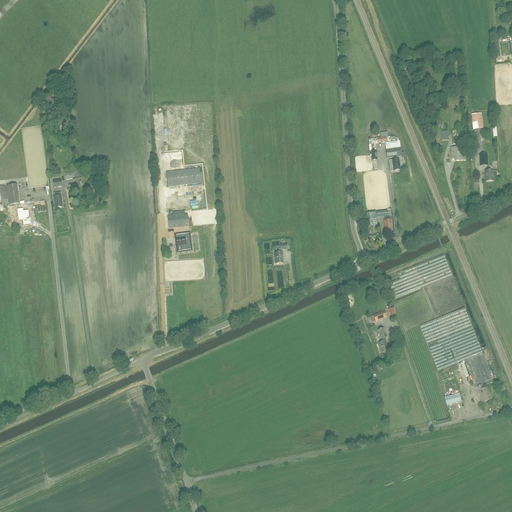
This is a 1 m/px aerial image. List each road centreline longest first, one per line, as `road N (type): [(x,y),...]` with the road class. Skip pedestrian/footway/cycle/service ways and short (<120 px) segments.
road 1 (unclassified): [(186,482),(481,416)]
road 2 (unclassified): [(364,260),(350,214),(333,0)]
road 3 (unclassified): [(144,361),(364,260)]
road 4 (unclassified): [(364,260),(511,193)]
road 5 (unclassified): [(0,426),(144,361)]
road 6 (unclassified): [(186,482),(144,361)]
